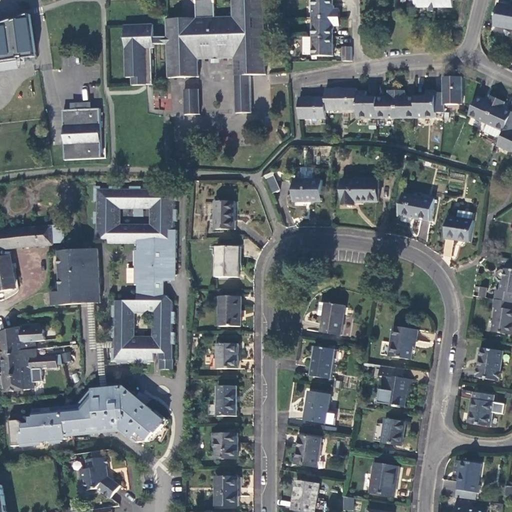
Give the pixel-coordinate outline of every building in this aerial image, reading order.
[(193,0),(194,17),(189,25),(179,18),(165,18),(166,36),(166,43),(168,77),(198,76),(197,58),(233,57),(234,75),(250,74),(264,74),(263,12),(265,12),(264,0),(193,0)] [(331,8),(331,0),(310,0),(311,55),(332,55),(332,25),(338,25),(338,8),(331,8)] [(409,0),(410,0),(415,0),(415,6),(429,6),(429,10),(433,11),(433,6),(453,6),(452,0),(409,0)] [(511,29),(511,5),(498,3),(494,27),(511,29)] [(166,43),(166,36),(154,36),(153,24),(124,25),(126,77),(132,77),(132,85),(153,84),(151,47),(154,47),(154,43),(166,43)] [(341,46),(341,60),(351,60),(351,46),(341,46)] [(250,112),(250,74),(234,75),(235,112),(250,112)] [(324,96),(298,97),(298,118),(325,117),(325,109),(356,109),(356,117),(436,117),(436,112),(443,112),(443,103),(461,103),(461,76),(443,76),(443,95),(436,95),(436,91),(426,91),(426,97),(405,97),(404,91),(388,91),(388,97),(366,98),(366,91),(356,91),(356,88),(324,89),(324,96)] [(199,89),(184,89),(184,114),(199,113),(199,89)] [(498,144),(511,150),(511,110),(502,106),(505,101),(490,94),(487,99),(478,95),(469,115),(504,131),(498,144)] [(100,109),(62,110),(64,146),(65,161),(102,159),(100,109)] [(271,194),(280,191),(273,172),(265,175),(271,194)] [(324,202),(324,180),(295,180),(295,202),(324,202)] [(380,201),(379,180),(343,181),(344,205),(357,205),(356,201),(380,201)] [(121,186),(109,186),(109,188),(100,188),(100,186),(94,186),(94,201),(101,201),(101,207),(96,207),(96,212),(94,212),(94,223),(96,223),(96,238),(108,238),(108,242),(138,242),(138,250),(135,250),(135,284),(138,284),(137,300),(115,300),(115,305),(113,305),(112,317),(114,317),(114,326),(112,326),(112,337),(114,337),(114,348),(112,348),(112,361),(117,361),(117,363),(129,363),(129,361),(137,361),(137,363),(149,363),(149,361),(154,361),(154,353),(159,353),(159,369),(172,369),(173,344),(175,344),(175,332),(173,332),(173,323),(175,323),(175,312),(173,312),(173,301),(167,295),(164,295),(164,279),(166,277),(170,281),(177,274),(174,272),(176,270),(177,230),(175,230),(175,221),(177,221),(177,209),(175,209),(175,200),(177,200),(177,194),(162,194),(162,198),(156,198),(156,186),(150,186),(150,188),(141,188),(141,186),(130,186),(130,188),(121,188),(121,186)] [(404,194),(400,215),(431,222),(436,200),(404,194)] [(235,229),(235,201),(215,201),(215,229),(235,229)] [(449,216),(446,239),(472,242),(475,220),(473,220),(474,212),(459,210),(458,217),(449,216)] [(51,226),(0,230),(0,248),(53,244),(53,243),(51,227),(51,226)] [(62,226),(51,227),(53,243),(63,242),(62,226)] [(239,276),(239,245),(216,245),(216,276),(239,276)] [(52,305),(101,301),(98,249),(58,251),(61,291),(50,292),(52,305)] [(0,257),(0,290),(15,288),(8,256),(0,257)] [(492,299),(511,302),(511,299),(511,262),(507,262),(506,269),(502,268),(501,280),(499,282),(497,290),(494,289),(492,299)] [(241,326),(241,296),(220,296),(219,325),(241,326)] [(511,309),(511,302),(492,299),(491,308),(493,308),(490,331),(510,334),(511,320),(511,309)] [(342,335),(348,305),(328,302),(327,306),(323,305),(322,314),(326,315),(323,332),(342,335)] [(20,327),(0,333),(3,356),(30,355),(31,356),(36,356),(34,341),(46,340),(44,329),(30,330),(29,325),(20,328),(20,327)] [(417,341),(419,329),(395,325),(392,343),(394,343),(392,356),(412,359),(415,341),(417,341)] [(238,368),(238,343),(217,343),(217,368),(238,368)] [(332,378),(337,348),(316,345),(311,374),(332,378)] [(498,380),(502,350),(480,347),(475,376),(498,380)] [(57,366),(55,354),(36,356),(31,356),(32,369),(57,366)] [(32,369),(31,356),(30,355),(3,356),(5,377),(32,373),(32,369)] [(393,373),(394,367),(383,365),(381,374),(386,375),(384,389),(388,390),(385,403),(395,405),(395,406),(401,407),(401,406),(405,406),(407,393),(411,394),(413,379),(397,376),(397,374),(393,373)] [(401,375),(402,368),(394,367),(393,373),(397,374),(401,375)] [(5,377),(6,391),(34,388),(32,373),(5,377)] [(237,416),(237,386),(217,386),(217,416),(237,416)] [(9,421),(11,446),(42,443),(42,441),(51,440),(51,442),(62,441),(62,439),(67,438),(67,435),(82,434),(82,431),(91,431),(91,433),(103,432),(103,430),(112,429),(112,431),(121,430),(136,442),(149,441),(167,420),(157,411),(155,413),(144,404),(148,400),(141,394),(137,399),(124,389),(94,392),(80,406),(33,410),(34,418),(30,419),(30,425),(24,425),(17,420),(9,421)] [(326,424),(331,394),(311,391),(306,420),(326,424)] [(473,391),(468,423),(489,427),(494,402),(492,402),(494,395),(473,391)] [(402,445),(406,422),(387,419),(383,442),(402,445)] [(239,458),(238,434),(214,434),(214,458),(239,458)] [(317,468),(322,440),(301,436),(296,464),(317,468)] [(108,465),(107,456),(86,459),(87,468),(80,469),(82,480),(85,480),(86,490),(97,488),(110,498),(120,485),(107,475),(106,466),(108,465)] [(479,484),(483,463),(453,458),(451,473),(458,474),(454,495),(457,495),(473,498),(477,499),(478,492),(480,492),(481,485),(479,484)] [(394,497),(399,467),(374,463),(370,493),(394,497)] [(239,505),(238,477),(217,477),(217,505),(239,505)] [(300,511),(314,511),(319,484),(297,480),(292,511),(300,511)] [(472,506),(473,498),(457,495),(456,504),(472,506)] [(352,510),(354,497),(344,496),(344,508),(352,510)]
